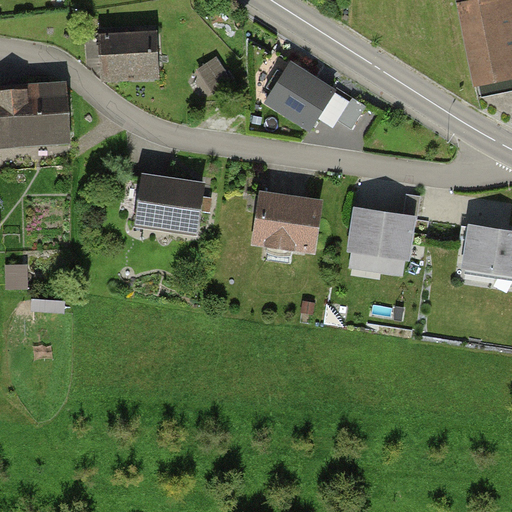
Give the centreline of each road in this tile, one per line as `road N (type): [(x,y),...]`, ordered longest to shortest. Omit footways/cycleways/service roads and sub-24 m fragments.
road 1 (residential): [(509,148),(499,165),(458,179),(174,136),(112,107),(51,59),(0,49)]
road 2 (tertiary): [(271,0),(509,148)]
